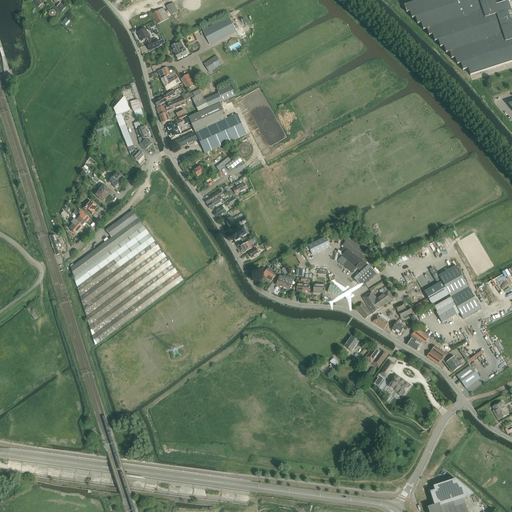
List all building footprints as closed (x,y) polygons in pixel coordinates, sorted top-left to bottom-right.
[(511,28),(506,12),(506,11),(495,15),(490,0),(421,0),(404,6),(407,13),(410,12),(412,19),(415,18),(418,24),(421,23),(423,30),(427,29),(429,36),(432,35),(435,42),(438,41),(440,47),(444,46),(446,53),(449,52),(452,59),(455,58),(457,65),(461,64),(463,71),(468,69),(470,76),(511,62),(511,28)] [(61,3),(57,7),(62,12),(66,8),(61,3)] [(178,13),(173,3),(167,7),(171,16),(178,13)] [(151,15),(156,25),(169,19),(164,8),(151,15)] [(203,31),(210,45),(236,32),(229,17),(203,31)] [(151,41),(150,38),(151,37),(151,36),(150,34),(149,34),(149,33),(148,33),(147,34),(145,29),(137,33),(142,42),(147,39),(149,42),(147,43),(150,51),(160,47),(156,39),(151,41)] [(242,46),(242,44),(242,43),(242,42),(241,40),(240,39),(239,38),(237,37),(235,37),(233,37),(232,37),(230,38),(229,39),(228,40),(227,41),(227,43),(226,44),(227,46),(227,47),(228,49),(229,50),(230,51),(231,52),(233,52),(234,52),(236,52),(237,52),(238,51),(240,50),(241,49),(242,47),(242,46)] [(171,47),(178,60),(188,55),(185,49),(181,42),(177,45),(171,47)] [(209,73),(222,64),(216,55),(204,64),(209,73)] [(174,79),(177,85),(180,83),(176,76),(174,72),(170,75),(167,68),(162,70),(165,77),(168,83),(174,79)] [(165,77),(162,70),(158,71),(161,79),(161,80),(167,91),(177,85),(174,79),(168,83),(165,77)] [(181,80),(187,90),(195,85),(189,75),(181,80)] [(191,97),(194,104),(204,99),(199,90),(192,93),(190,94),(192,97),(191,97)] [(165,97),(167,102),(168,103),(179,97),(177,93),(176,94),(175,91),(165,97)] [(114,109),(116,116),(130,112),(125,97),(114,109)] [(167,102),(165,97),(155,102),(157,108),(167,102)] [(178,100),(181,107),(186,105),(185,101),(183,98),(178,100)] [(204,99),(194,104),(199,113),(208,108),(204,99)] [(132,103),(138,120),(144,118),(138,101),(132,103)] [(167,113),(168,115),(169,114),(169,113),(174,111),(174,110),(176,109),(173,102),(165,106),(167,113)] [(188,118),(191,123),(205,154),(246,135),(237,114),(227,118),(220,103),(188,118)] [(156,109),(159,116),(167,113),(165,106),(156,109)] [(186,119),(186,117),(187,117),(184,111),(176,114),(180,122),(183,121),(186,119)] [(167,113),(159,116),(161,124),(162,124),(162,125),(166,123),(165,123),(170,121),(168,115),(167,113)] [(117,121),(126,144),(132,142),(122,115),(117,117),(118,121),(117,121)] [(167,128),(172,139),(181,135),(177,127),(178,127),(176,124),(167,128)] [(147,149),(153,144),(148,139),(150,139),(145,127),(139,129),(142,136),(143,138),(138,139),(140,145),(145,151),(147,149)] [(196,143),(198,142),(194,133),(175,142),(179,149),(186,146),(187,147),(189,146),(189,145),(195,142),(196,143)] [(132,142),(126,144),(129,152),(135,150),(132,142)] [(132,156),(138,162),(142,157),(144,155),(138,150),(132,156)] [(226,167),(230,172),(242,162),(239,157),(226,167)] [(229,158),(216,168),(219,172),(232,162),(229,158)] [(128,159),(121,166),(129,174),(136,166),(128,159)] [(193,171),(197,177),(205,172),(201,166),(193,171)] [(242,171),(231,177),(234,182),(245,176),(242,171)] [(113,178),(120,184),(122,181),(124,179),(117,173),(113,178)] [(207,181),(210,186),(215,183),(221,178),(218,174),(207,181)] [(120,184),(113,178),(109,183),(115,188),(117,186),(118,186),(120,184)] [(233,189),(236,195),(247,189),(244,184),(240,186),(239,184),(242,183),(241,180),(235,183),(238,187),(233,189)] [(100,191),(107,197),(109,195),(110,196),(112,193),(111,193),(112,192),(104,186),(100,191)] [(216,194),(219,199),(221,197),(226,194),(223,190),(221,191),(216,194)] [(107,197),(100,191),(96,196),(103,202),(104,201),(104,202),(106,200),(106,199),(107,197)] [(210,197),(213,202),(219,199),(216,194),(210,197)] [(205,201),(208,206),(213,202),(210,197),(205,201)] [(221,197),(219,199),(213,202),(208,206),(210,209),(223,201),(221,197)] [(94,212),(98,208),(91,202),(88,205),(87,204),(83,208),(84,209),(92,216),(95,213),(94,212)] [(213,213),(217,219),(229,210),(227,208),(226,208),(224,206),(213,213)] [(71,268),(96,346),(184,281),(132,211),(106,230),(112,238),(71,268)] [(78,216),(86,223),(89,219),(82,212),(78,216)] [(77,221),(83,226),(86,223),(78,216),(76,218),(78,219),(77,221)] [(224,219),(229,228),(233,226),(234,227),(236,225),(232,217),(229,218),(228,216),(224,219)] [(72,224),(79,230),(83,226),(77,221),(75,222),(74,221),(72,224)] [(79,230),(72,224),(70,226),(71,227),(70,229),(72,231),(72,232),(73,233),(74,232),(76,234),(79,230)] [(242,226),(232,233),(235,239),(236,240),(247,234),(242,226)] [(52,245),(53,246),(59,245),(56,235),(50,237),(53,245),(52,245)] [(312,255),(330,246),(325,237),(308,246),(312,255)] [(241,247),(244,253),(252,248),(251,246),(252,246),(251,244),(256,241),(254,239),(241,247)] [(361,272),(368,265),(365,262),(367,260),(362,256),(365,253),(348,239),(343,245),(342,246),(344,247),(341,252),(344,254),(342,257),(348,262),(344,267),(352,273),(356,268),(361,272)] [(59,245),(53,246),(53,248),(54,248),(56,255),(62,254),(60,250),(62,249),(60,244),(59,245)] [(249,253),(252,259),(259,254),(256,249),(249,253)] [(375,266),(381,271),(385,266),(379,261),(375,266)] [(368,265),(361,272),(354,279),(362,288),(377,274),(368,265)] [(451,298),(468,288),(456,266),(438,276),(451,298)] [(262,276),(267,280),(273,271),(269,268),(267,271),(263,268),(260,273),(263,276),(262,276)] [(273,271),(267,280),(271,283),(276,276),(273,274),(274,272),(273,271)] [(419,296),(412,301),(418,309),(441,294),(428,274),(421,279),(420,277),(416,279),(417,281),(412,285),(419,296)] [(276,285),(283,288),(286,280),(283,278),(283,277),(280,276),(276,285)] [(286,280),(283,288),(290,291),(294,281),(287,279),(286,280)] [(314,293),(318,294),(318,293),(325,293),(325,285),(314,284),(314,293)] [(297,292),(303,293),(303,285),(297,285),(297,286),(295,285),(294,288),(294,290),(297,290),(297,292)] [(328,293),(344,299),(347,291),(331,285),(328,293)] [(392,291),(389,293),(386,288),(379,291),(381,294),(379,295),(380,296),(376,299),(376,298),(378,296),(378,294),(374,287),(369,290),(371,293),(363,298),(373,314),(390,303),(391,303),(393,302),(392,301),(396,298),(392,291)] [(468,288),(451,298),(452,300),(435,310),(442,323),(460,313),(463,320),(481,310),(468,288)] [(356,308),(365,319),(372,315),(362,303),(356,308)] [(395,306),(401,318),(413,313),(410,307),(405,309),(403,303),(395,306)] [(373,322),(384,330),(388,322),(378,316),(373,322)] [(392,330),(400,335),(405,327),(397,322),(392,330)] [(412,334),(424,344),(429,337),(420,330),(412,334)] [(350,351),(352,352),(359,342),(351,336),(344,346),(346,348),(350,351)] [(408,345),(416,351),(421,343),(418,341),(417,342),(416,341),(417,340),(412,336),(410,339),(411,340),(408,345)] [(372,363),(378,368),(388,355),(381,350),(380,351),(379,350),(378,349),(374,346),(365,358),(372,363)] [(433,361),(438,365),(447,355),(435,346),(426,357),(427,357),(433,361)] [(482,350),(468,361),(470,364),(484,353),(482,350)] [(447,363),(453,372),(461,366),(455,357),(447,363)] [(393,364),(389,360),(379,373),(384,376),(393,364)] [(462,385),(466,390),(472,385),(480,379),(470,366),(456,376),(462,384),(462,385)] [(410,385),(395,374),(387,385),(389,386),(389,387),(391,388),(392,388),(397,392),(397,393),(400,394),(401,394),(402,395),(410,385)] [(508,415),(502,403),(493,407),(495,411),(496,410),(501,419),(508,415)] [(468,511),(464,498),(473,495),(456,479),(433,487),(434,491),(430,492),(434,505),(427,507),(428,511),(468,511)]
